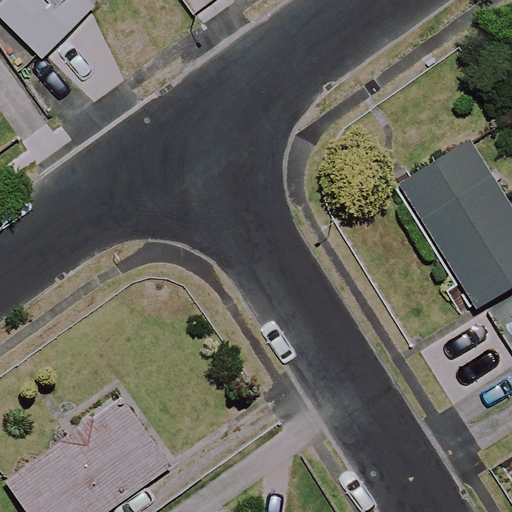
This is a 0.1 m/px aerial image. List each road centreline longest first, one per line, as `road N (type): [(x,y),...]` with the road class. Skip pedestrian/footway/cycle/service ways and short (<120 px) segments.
road 1 (residential): [(183,131),(423,511)]
road 2 (residential): [(368,0),(183,131)]
road 3 (residential): [(183,131),(0,264)]
